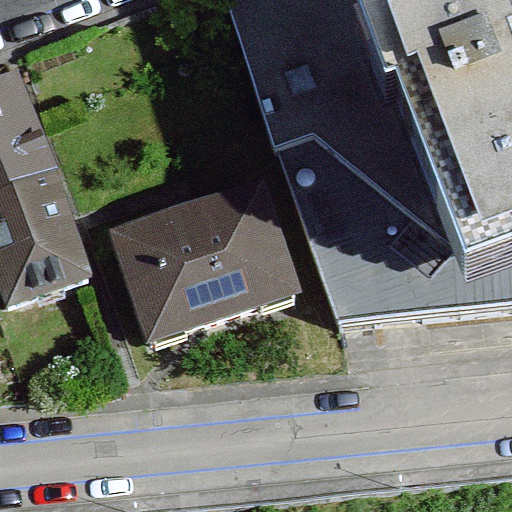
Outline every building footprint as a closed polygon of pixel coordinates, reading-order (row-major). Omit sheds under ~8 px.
[(511,267),(511,62),(492,0),(471,0),(350,38),(431,293),(511,267)] [(511,0),(492,0),(511,62),(511,0)] [(16,78),(0,83),(0,198),(53,179),(16,78)] [(0,322),(94,289),(53,179),(0,198),(0,322)] [(290,315),(253,190),(107,232),(144,357),(290,315)]
